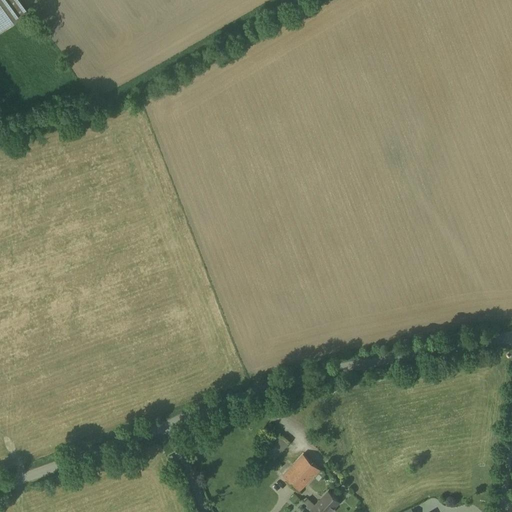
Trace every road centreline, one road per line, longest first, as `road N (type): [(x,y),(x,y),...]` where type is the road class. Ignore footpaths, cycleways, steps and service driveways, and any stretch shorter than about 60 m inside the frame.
road 1 (unclassified): [(511,336),(313,373),(169,423)]
road 2 (unclassified): [(169,423),(0,486)]
